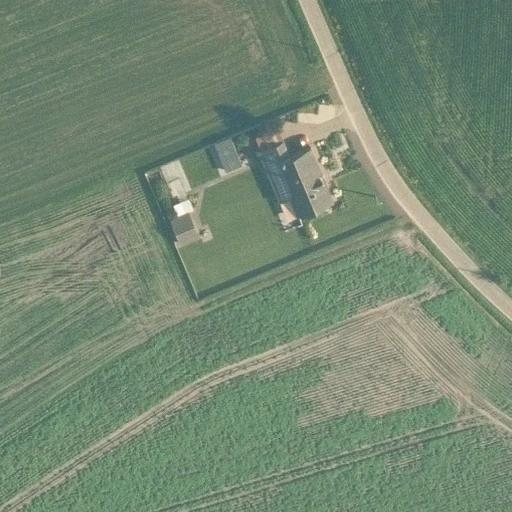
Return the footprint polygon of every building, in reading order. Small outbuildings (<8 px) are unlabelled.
[(220,132),(203,139),(215,168),(232,161),(220,132)] [(335,196),(311,139),(284,150),(278,136),(260,144),(283,201),(294,196),(335,196)] [(150,168),(160,196),(178,190),(168,161),(150,168)] [(179,194),(164,198),(168,211),(182,207),(179,194)] [(168,240),(189,236),(183,209),(162,214),(168,240)]
